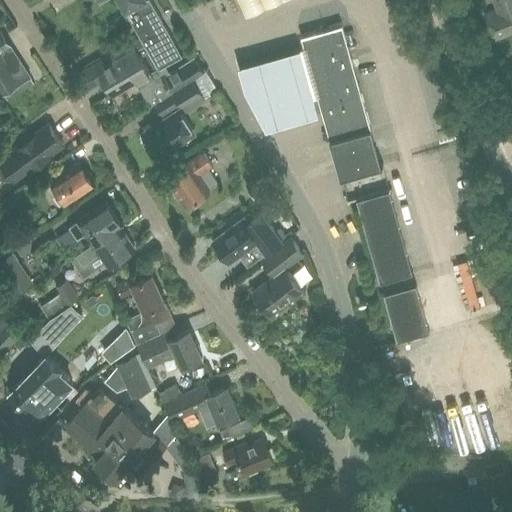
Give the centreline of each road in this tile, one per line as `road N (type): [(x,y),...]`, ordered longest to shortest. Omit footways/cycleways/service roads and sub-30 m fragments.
road 1 (residential): [(10,0),(101,147),(253,355),(353,471)]
road 2 (residential): [(353,471),(360,397),(339,290),(183,0)]
road 3 (unclassified): [(511,204),(439,0)]
